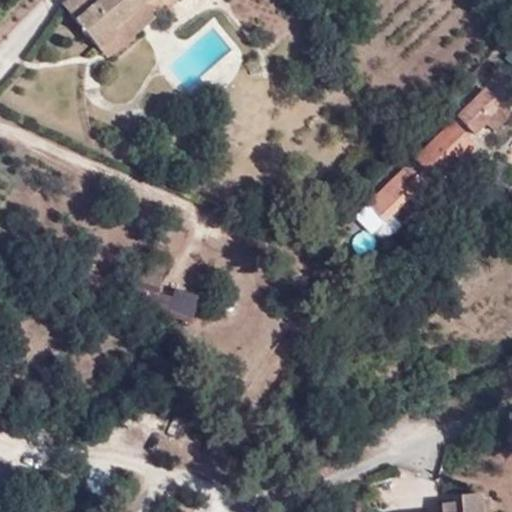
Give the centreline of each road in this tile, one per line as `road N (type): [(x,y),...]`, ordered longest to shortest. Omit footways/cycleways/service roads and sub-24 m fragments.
road 1 (residential): [(511,399),(242,511)]
road 2 (residential): [(215,511),(195,474),(0,438)]
road 3 (residential): [(0,121),(191,206)]
